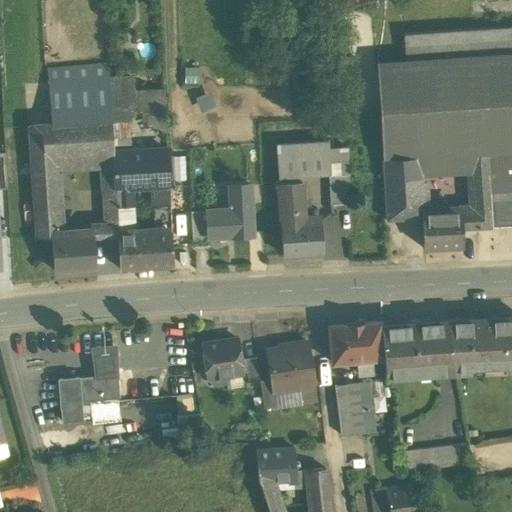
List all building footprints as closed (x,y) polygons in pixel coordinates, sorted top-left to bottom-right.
[(511,27),(404,34),(406,63),(511,55),(511,27)] [(511,55),(406,63),(377,65),(382,160),(420,158),(425,158),(423,121),(485,118),(511,117),(511,135),(511,55)] [(108,66),(49,69),(52,123),(110,120),(108,81),(108,66)] [(306,69),(283,71),(283,83),(307,82),(306,69)] [(132,79),(108,81),(110,120),(127,119),(134,106),(132,79)] [(165,88),(139,89),(140,112),(150,112),(151,126),(167,130),(165,88)] [(511,135),(511,117),(485,118),(487,155),(489,191),(511,190),(511,135)] [(485,118),(423,121),(425,158),(471,156),(487,155),(485,118)] [(127,119),(110,120),(111,139),(128,138),(127,119)] [(52,123),(30,124),(31,157),(55,156),(112,151),(111,139),(110,120),(52,123)] [(128,138),(111,139),(112,151),(112,154),(130,153),(129,138),(128,138)] [(327,140),(276,143),(278,172),(294,171),(329,169),(327,147),(327,140)] [(345,146),(327,147),(329,169),(329,175),(347,174),(345,146)] [(130,153),(112,154),(114,186),(130,185),(153,183),(169,181),(168,151),(130,153)] [(487,155),(471,156),(474,211),(475,229),(491,229),(490,203),(489,191),(487,155)] [(55,156),(31,157),(35,235),(51,235),(59,234),(55,156)] [(420,158),(382,160),(386,221),(422,219),(422,214),(423,213),(420,158)] [(294,171),(278,172),(278,182),(299,181),(294,171)] [(347,174),(329,175),(331,204),(350,203),(347,174)] [(169,181),(153,183),(155,222),(160,229),(170,229),(171,229),(169,181)] [(299,181),(278,182),(281,222),(302,220),(301,209),(299,181)] [(130,185),(114,186),(114,188),(115,206),(128,205),(132,201),(130,185)] [(207,211),(209,236),(251,234),(249,185),(230,186),(231,210),(207,211)] [(114,188),(103,189),(107,237),(117,236),(115,206),(114,188)] [(511,190),(489,191),(490,203),(511,201),(511,190)] [(511,201),(490,203),(491,229),(511,227),(511,201)] [(315,208),(301,209),(302,220),(316,219),(315,208)] [(193,247),(209,246),(209,236),(207,211),(192,212),(193,247)] [(423,213),(422,214),(422,219),(423,250),(462,247),(461,230),(475,229),(474,211),(423,213)] [(302,220),(281,222),(283,255),(321,252),(318,219),(316,219),(302,220)] [(135,266),(133,232),(133,228),(117,230),(117,236),(119,267),(135,266)] [(133,232),(135,266),(173,263),(170,229),(160,229),(133,232)] [(59,234),(51,235),(54,270),(93,267),(90,232),(59,234)] [(511,317),(447,322),(455,371),(511,369),(511,317)] [(380,320),(328,325),(332,362),(356,360),(356,365),(363,365),(362,359),(369,359),(383,358),(380,326),(380,320)] [(447,322),(380,326),(383,358),(385,377),(455,371),(447,322)] [(237,339),(202,344),(207,378),(210,378),(211,382),(214,384),(223,383),(225,379),(225,376),(242,373),(237,339)] [(307,342),(290,344),(290,346),(267,350),(271,379),(273,391),(274,391),(299,387),(298,383),(313,381),(307,342)] [(256,358),(244,359),(248,383),(260,381),(259,380),(256,358)] [(369,359),(362,359),(363,365),(356,365),(357,371),(370,370),(369,359)] [(115,374),(77,378),(80,403),(89,402),(88,398),(117,395),(115,374)] [(77,376),(57,378),(58,389),(57,389),(58,397),(59,397),(60,406),(79,404),(80,403),(77,378),(77,376)] [(271,379),(259,380),(260,381),(264,408),(277,407),(274,391),(273,391),(271,379)] [(361,382),(335,385),(340,434),(368,431),(361,382)] [(79,404),(60,406),(61,420),(81,418),(79,404)] [(469,443),(405,450),(407,470),(472,463),(469,443)] [(293,449),(256,451),(259,481),(272,480),(296,479),(293,449)] [(329,511),(325,469),(309,470),(312,511),(329,511)] [(282,511),(272,480),(259,481),(269,511),(282,511)] [(410,483),(384,486),(388,511),(413,511),(415,511),(410,483)]
